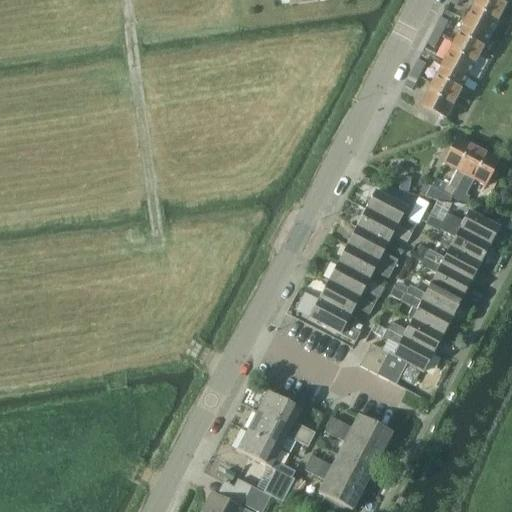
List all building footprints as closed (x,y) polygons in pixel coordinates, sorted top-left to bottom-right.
[(504,13),(479,0),(468,22),(493,35),(504,13)] [(479,0),(504,13),(510,0),(479,0)] [(442,35),(449,22),(441,17),(434,31),(442,35)] [(468,22),(457,42),(482,55),(493,35),(468,22)] [(435,48),(442,35),(434,31),(427,44),(435,48)] [(482,55),(457,42),(446,64),(470,77),(482,55)] [(420,77),(427,64),(419,60),(412,73),(420,77)] [(446,64),(435,85),(459,98),(470,77),(446,64)] [(413,90),(420,77),(412,73),(405,86),(413,90)] [(448,120),(459,98),(435,85),(423,107),(448,120)] [(443,183),(439,191),(452,198),(476,150),(455,139),(442,165),(456,172),(449,186),(443,183)] [(499,162),(476,150),(452,198),(466,205),(470,197),(466,195),(473,181),(486,187),(499,162)] [(430,187),(425,198),(448,204),(451,198),(430,187)] [(375,192),(366,211),(411,235),(416,226),(402,218),(407,209),(375,192)] [(420,197),(408,221),(416,226),(428,204),(430,202),(431,200),(420,197)] [(431,217),(442,223),(446,215),(435,209),(431,217)] [(411,235),(366,211),(356,229),(388,246),(393,236),(406,243),(411,235)] [(446,215),(442,223),(489,247),(499,229),(467,212),(461,223),(446,215)] [(429,221),(426,226),(437,232),(438,231),(442,224),(430,218),(429,221)] [(442,223),(438,231),(453,239),(448,248),(480,264),(489,247),(442,223)] [(356,229),(347,246),(392,271),(397,261),(383,254),(388,246),(356,229)] [(347,246),(337,265),(369,282),(374,272),(387,279),(392,271),(347,246)] [(416,255),(423,258),(427,251),(420,247),(416,255)] [(427,251),(423,258),(471,283),(480,264),(448,248),(443,259),(427,251)] [(423,258),(419,266),(434,274),(429,284),(461,301),(471,283),(423,258)] [(369,282),(337,265),(327,283),(373,307),(378,298),(364,291),(369,282)] [(327,283),(318,300),(350,317),(354,309),(368,317),(373,307),(327,283)] [(408,287),(404,295),(451,320),(461,301),(429,284),(424,295),(408,287)] [(404,294),(393,289),(390,294),(389,296),(400,302),(404,294)] [(404,295),(400,303),(411,309),(406,318),(411,321),(442,337),(451,320),(404,295)] [(356,321),(350,317),(318,300),(308,319),(354,344),(359,333),(352,329),(356,321)] [(389,323),(385,331),(433,355),(442,337),(411,321),(405,332),(389,323)] [(385,331),(381,339),(387,342),(382,352),(388,355),(397,360),(405,364),(423,374),(433,355),(385,331)] [(369,345),(358,367),(367,372),(379,350),(369,345)] [(379,350),(367,372),(376,377),(388,355),(382,352),(379,350)] [(388,355),(376,377),(386,381),(394,386),(399,377),(405,364),(397,360),(388,355)] [(300,411),(268,394),(257,413),(310,441),(314,434),(294,424),(300,411)] [(257,413),(248,432),(280,450),(286,438),(307,448),(310,441),(257,413)] [(351,428),(332,418),(328,425),(381,453),(391,433),(358,416),(351,428)] [(371,472),(381,453),(328,425),(324,432),(344,442),(338,455),(371,472)] [(289,456),(280,451),(280,450),(248,432),(237,452),(290,480),(294,472),(283,466),(289,456)] [(311,456),(307,463),(361,491),(371,472),(338,455),(331,467),(311,456)] [(317,494),(351,511),(361,491),(307,463),(304,470),(324,481),(317,494)] [(226,471),(222,478),(232,483),(236,476),(226,471)] [(293,482),(290,489),(293,490),(300,494),(306,484),(299,480),(298,482),(294,480),(293,482)] [(270,498),(281,505),(290,489),(279,483),(278,483),(270,498)] [(252,488),(243,506),(255,511),(262,511),(270,498),(252,488)] [(245,511),(214,496),(205,511),(245,511)]
